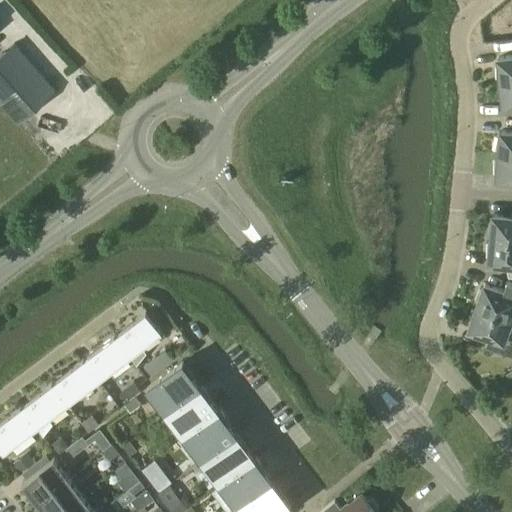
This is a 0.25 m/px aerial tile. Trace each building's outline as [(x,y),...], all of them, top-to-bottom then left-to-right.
[(0,55),(0,98),(19,120),(56,88),(15,42),(0,55)] [(511,55),(499,57),(502,81),(511,80),(511,55)] [(511,80),(502,81),(505,105),(511,104),(511,80)] [(500,154),(511,155),(511,131),(502,130),(500,154)] [(511,155),(500,154),(498,178),(511,179),(511,155)] [(511,215),(494,214),(492,238),(511,239),(511,215)] [(511,239),(492,238),(490,261),(511,263),(511,239)] [(486,283),(478,305),(511,317),(511,285),(510,291),(486,283)] [(511,317),(478,305),(470,328),(494,336),(490,348),(511,355),(511,330),(509,328),(511,318),(511,317)] [(147,311),(115,335),(130,354),(161,330),(147,311)] [(115,335),(84,358),(98,377),(130,354),(115,335)] [(98,377),(84,358),(53,382),(67,401),(98,377)] [(184,359),(148,387),(166,411),(202,383),(200,385),(190,372),(193,371),(184,359)] [(67,401),(53,382),(22,406),(36,425),(37,424),(44,434),(53,422),(49,415),(67,401)] [(209,396),(211,395),(202,383),(166,411),(184,435),(220,407),(218,409),(209,396)] [(0,422),(0,443),(4,449),(36,425),(22,406),(0,422)] [(229,418),(220,407),(184,435),(202,459),(239,431),(238,431),(236,433),(227,420),(229,418)] [(82,421),(85,425),(90,431),(100,422),(93,413),(82,421)] [(239,431),(202,459),(220,483),(257,455),(256,455),(254,456),(245,444),(247,442),(239,431)] [(105,432),(96,439),(104,449),(113,442),(105,432)] [(130,455),(138,449),(130,439),(122,444),(130,455)] [(120,452),(113,442),(104,449),(111,459),(120,452)] [(35,462),(26,449),(13,458),(22,471),(35,462)] [(265,466),(257,455),(220,483),(239,507),(275,479),(274,479),(272,480),(263,468),(265,466)] [(55,456),(23,480),(38,499),(70,475),(55,456)] [(195,475),(208,466),(203,459),(190,469),(195,475)] [(122,477),(133,469),(127,461),(116,469),(122,477)] [(59,511),(84,494),(70,475),(38,499),(47,511),(59,511)] [(141,479),(130,487),(134,493),(145,485),(141,479)] [(283,490),(275,479),(239,507),(242,511),(282,511),(291,505),(281,492),(283,490)] [(147,488),(137,495),(132,499),(140,509),(155,498),(148,489),(147,488)] [(378,511),(363,493),(343,509),(335,500),(320,511),(378,511)] [(97,511),(98,511),(84,494),(59,511),(97,511)] [(198,511),(184,497),(172,508),(176,511),(198,511)]
